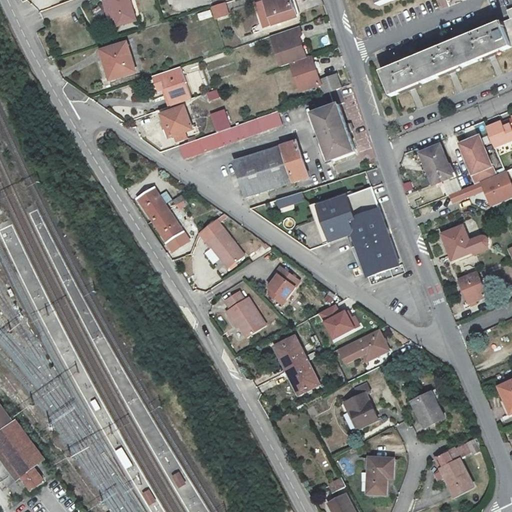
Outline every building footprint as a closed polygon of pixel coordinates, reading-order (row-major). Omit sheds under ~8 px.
[(131,0),(110,0),(106,1),(111,18),(118,16),(121,26),(138,21),(131,0)] [(266,0),(257,3),(265,27),(297,16),(291,0),(266,0)] [(224,4),(212,8),(215,20),(228,16),(224,4)] [(511,46),(511,8),(498,14),(502,24),(382,73),(391,96),(511,46)] [(211,16),(209,9),(197,13),(199,19),(211,16)] [(292,65),(306,60),(298,38),(303,36),(300,28),(271,38),(281,69),(292,65)] [(128,44),(106,51),(111,69),(108,70),(111,80),(136,73),(128,44)] [(301,93),(321,86),(319,82),(312,59),(306,60),(292,65),(301,93)] [(181,68),(153,78),(158,93),(166,91),(172,107),(192,100),(181,68)] [(337,76),(319,82),(321,86),(323,94),(341,89),(337,76)] [(219,91),(207,95),(209,104),(221,101),(219,91)] [(341,92),(314,102),(318,113),(314,115),(332,164),(357,154),(349,132),(352,131),(349,124),(347,125),(340,106),(345,104),(341,92)] [(185,110),(162,117),(171,139),(174,137),(176,143),(187,139),(185,134),(193,131),(185,110)] [(231,128),(225,112),(212,116),(217,132),(231,128)] [(278,113),(180,149),(184,161),(282,126),(278,113)] [(504,123),(489,129),(498,150),(511,143),(511,125),(506,128),(504,123)] [(479,135),(460,144),(476,184),(495,175),(492,169),(494,168),(479,135)] [(298,143),(234,162),(245,198),(309,178),(298,143)] [(443,145),(440,146),(420,154),(425,167),(429,165),(437,183),(453,177),(456,176),(443,145)] [(429,165),(425,167),(433,185),(437,183),(429,165)] [(484,182),(493,205),(511,197),(511,182),(508,171),(484,182)] [(347,235),(353,234),(360,252),(369,278),(399,267),(371,188),(352,195),(351,192),(312,206),(325,243),(347,235)] [(167,244),(183,233),(154,189),(138,200),(167,244)] [(300,189),(282,194),(284,201),(302,195),(300,189)] [(178,210),(187,204),(181,195),(172,201),(178,210)] [(508,223),(511,221),(506,208),(502,209),(508,223)] [(230,271),(248,254),(219,222),(201,239),(230,271)] [(442,235),(453,262),(484,248),(486,246),(487,244),(488,243),(487,241),(487,239),(485,237),(484,236),(482,236),(480,236),(469,241),(463,226),(442,235)] [(304,282),(280,265),(263,288),(287,305),(304,282)] [(486,296),(477,274),(459,281),(469,303),(486,296)] [(242,292),(226,301),(231,309),(230,310),(247,339),(269,327),(251,297),(247,299),(242,292)] [(345,310),(338,312),(335,306),(319,312),(329,340),(361,328),(356,315),(348,318),(345,310)] [(381,330),(340,352),(350,371),(391,349),(381,330)] [(324,386),(298,335),(273,347),(299,399),(324,386)] [(396,357),(385,363),(389,369),(399,364),(396,357)] [(511,414),(511,383),(503,387),(509,400),(504,402),(511,416),(511,414)] [(353,390),(356,397),(342,404),(346,412),(349,411),(358,429),(375,421),(364,395),(368,393),(364,385),(353,390)] [(424,426),(443,416),(430,390),(410,400),(424,426)] [(96,399),(90,402),(96,412),(101,409),(96,399)] [(0,444),(33,488),(45,479),(35,465),(42,459),(0,402),(0,444)] [(471,452),(477,449),(471,437),(436,455),(442,467),(435,470),(439,478),(445,475),(454,492),(472,482),(458,456),(470,450),(471,452)] [(122,448),(116,451),(126,469),(133,465),(122,448)] [(393,455),(368,453),(366,491),(385,492),(385,475),(392,475),(393,455)] [(179,472),(173,475),(180,488),(187,484),(179,472)] [(327,486),(331,494),(345,487),(341,479),(327,486)] [(148,491),(143,494),(150,505),(155,502),(148,491)] [(354,511),(346,495),(329,503),(333,511),(354,511)]
